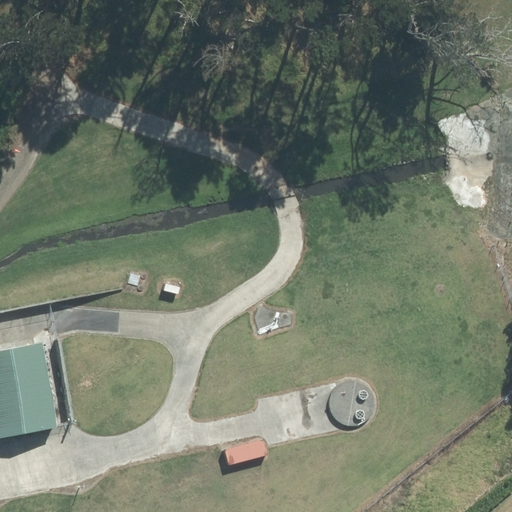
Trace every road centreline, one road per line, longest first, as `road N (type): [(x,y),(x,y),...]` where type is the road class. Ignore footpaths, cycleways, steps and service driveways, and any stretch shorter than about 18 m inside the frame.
road 1 (track): [(0,192),(39,121),(75,100),(229,152),(277,187),(289,246),(280,266),(238,304),(191,325),(77,319)]
road 2 (track): [(191,325),(184,385),(157,429),(135,444),(0,477)]
road 3 (track): [(135,444),(324,407)]
